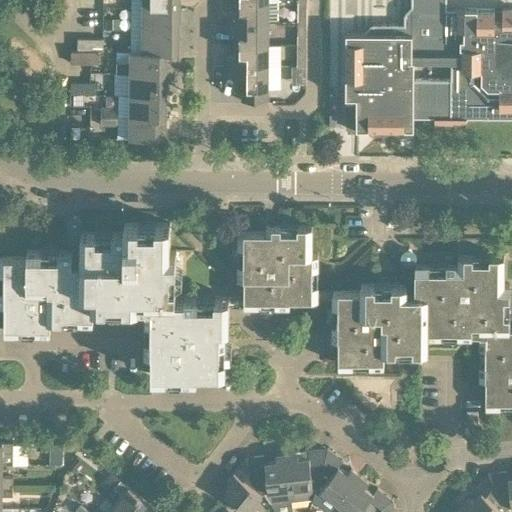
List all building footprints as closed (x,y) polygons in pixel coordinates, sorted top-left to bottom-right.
[(142,0),(143,8),(179,9),(178,0),(142,0)] [(372,25),(372,33),(346,32),(346,107),(356,107),(356,128),(414,129),(414,117),(434,118),(434,124),(461,124),(466,124),(466,118),(511,118),(511,9),(446,10),(446,0),(410,0),(411,15),(404,15),(404,25),(372,25)] [(227,23),(268,23),(268,1),(237,1),(237,12),(227,12),(227,23)] [(179,30),(179,9),(143,8),(143,30),(179,30)] [(297,23),(306,23),(307,9),(297,9),(297,23)] [(106,19),(106,28),(118,28),(119,19),(106,19)] [(236,44),(268,44),(268,23),(227,23),(227,33),(236,33),(236,44)] [(306,23),(297,23),(297,37),(306,37),(306,23)] [(0,28),(0,34),(7,41),(11,38),(14,35),(4,24),(0,28)] [(143,30),(143,51),(143,52),(166,52),(166,53),(178,53),(179,30),(143,30)] [(182,33),(182,50),(194,50),(193,32),(182,33)] [(77,51),(99,51),(103,51),(103,39),(77,38),(77,51)] [(227,66),(268,66),(268,44),(236,44),(236,56),(227,56),(227,66)] [(99,51),(77,51),(71,51),(71,64),(98,64),(99,51)] [(143,52),(143,51),(131,51),(130,62),(116,63),(116,72),(130,73),(130,74),(166,74),(166,53),(166,52),(143,52)] [(297,52),(297,66),(306,66),(306,52),(297,52)] [(268,102),(268,66),(227,66),(227,76),(236,76),(236,88),(242,88),(242,101),(268,102)] [(130,95),(166,95),(166,74),(130,74),(130,95)] [(87,95),(87,82),(70,82),(70,95),(87,95)] [(166,117),(166,95),(130,95),(130,117),(166,117)] [(101,116),(118,117),(118,108),(101,108),(101,116)] [(118,117),(101,116),(101,125),(118,126),(118,117)] [(166,117),(130,117),(130,139),(166,139),(166,117)] [(80,127),(71,127),(71,139),(80,139),(80,127)] [(0,257),(0,302),(5,303),(5,331),(50,331),(50,317),(94,317),(94,302),(146,303),(146,347),(152,347),(152,375),(197,376),(197,369),(225,369),(225,326),(229,326),(229,296),(176,296),(176,251),(170,251),(170,223),(124,223),(124,233),(82,232),(82,224),(75,216),(67,224),(71,228),(71,243),(67,243),(67,245),(71,245),(71,252),(27,251),(27,257),(0,257)] [(266,226),(266,232),(238,232),(238,277),(244,277),(244,305),(290,306),(290,299),(317,300),(318,254),(311,254),(312,226),(266,226)] [(333,290),(332,327),(332,336),(339,336),(339,364),(384,364),(384,350),(427,350),(427,336),(480,336),(479,380),(486,380),(486,408),(511,408),(511,328),(509,329),(510,284),(503,284),(504,256),(458,256),(458,266),(415,265),(415,279),(407,279),(403,284),(361,284),(361,290),(333,290)] [(478,410),(467,410),(467,425),(478,425),(478,410)] [(0,464),(2,465),(13,465),(13,443),(0,442),(0,464)] [(50,464),(62,464),(63,444),(50,444),(50,464)] [(313,499),(316,486),(327,449),(308,451),(309,457),(298,459),(297,453),(286,454),(291,501),(313,499)] [(316,486),(313,499),(328,511),(329,511),(337,503),(360,475),(351,468),(347,473),(338,466),(342,461),(327,449),(316,486)] [(291,501),(286,454),(275,455),(276,461),(265,462),(264,456),(245,458),(264,492),(270,503),(291,501)] [(76,456),(68,468),(74,472),(82,460),(76,456)] [(264,492),(245,458),(226,482),(231,486),(224,495),(246,511),(248,511),(262,495),(261,495),(264,492)] [(2,477),(2,465),(0,464),(0,486),(13,487),(13,477),(2,477)] [(511,507),(511,477),(508,478),(507,472),(488,474),(507,508),(507,507),(511,507)] [(462,507),(469,511),(509,511),(507,508),(488,474),(476,489),(481,492),(474,501),(469,498),(462,507)] [(360,475),(337,503),(348,511),(371,511),(392,501),(378,489),(377,488),(373,493),(364,486),(368,482),(360,475)] [(115,505),(123,511),(159,511),(120,480),(114,488),(122,495),(115,505)] [(13,487),(0,486),(0,508),(2,508),(2,496),(13,496),(13,487)] [(392,501),(371,511),(393,511),(392,501)]
